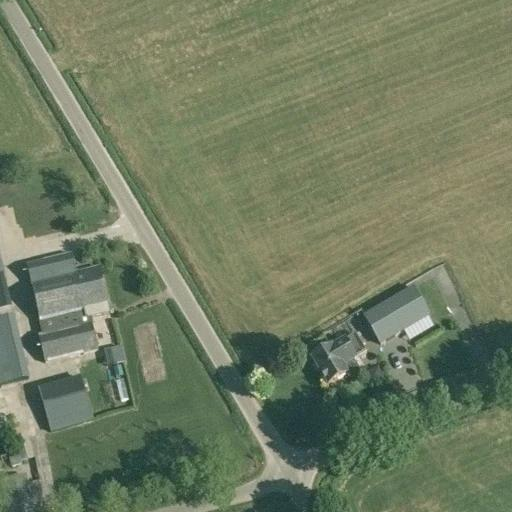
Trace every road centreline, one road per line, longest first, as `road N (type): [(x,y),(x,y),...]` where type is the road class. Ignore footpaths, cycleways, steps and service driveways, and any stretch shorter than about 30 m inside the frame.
road 1 (unclassified): [(285,471),(4,0)]
road 2 (unclassified): [(285,471),(511,380)]
